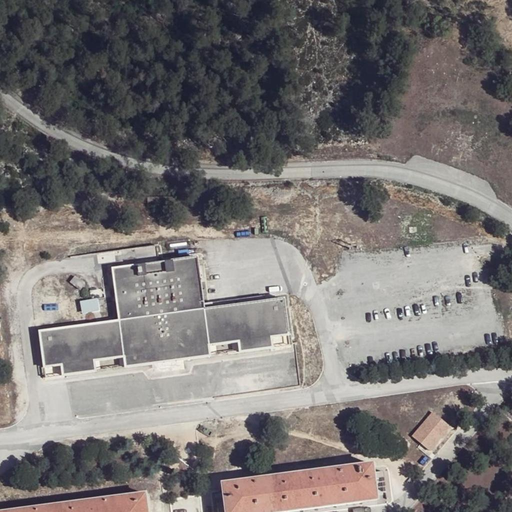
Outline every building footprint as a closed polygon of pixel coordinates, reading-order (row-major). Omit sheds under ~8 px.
[(176,193),(145,199),(146,219),(178,216),(176,193)] [(83,288),(65,273),(52,287),(69,301),(83,288)] [(220,321),(216,275),(134,282),(139,335),(51,344),(55,389),(314,362),(310,316),(220,321)] [(429,454),(451,429),(432,413),(410,437),(429,454)] [(273,484),(229,489),(232,511),(389,511),(385,471),(346,475),(349,484),(273,492),(273,484)] [(144,511),(144,502),(110,505),(111,511),(144,511)]
